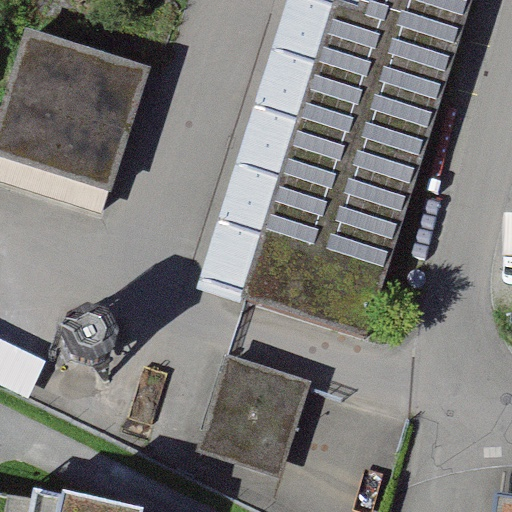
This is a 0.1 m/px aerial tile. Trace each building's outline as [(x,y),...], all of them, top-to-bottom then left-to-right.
[(338,0),(360,7),(362,0),(288,0),(197,288),(241,301),(335,0),(338,0)] [(362,0),(360,7),(338,0),(335,0),(241,301),(366,341),(473,0),(362,0)] [(27,29),(0,114),(0,157),(110,192),(113,193),(152,69),(27,29)] [(0,183),(102,216),(110,192),(0,157),(0,183)] [(0,385),(29,400),(47,363),(0,339),(0,385)] [(227,355),(196,453),(281,480),(312,382),(227,355)] [(34,511),(141,511),(43,484),(34,511)]
